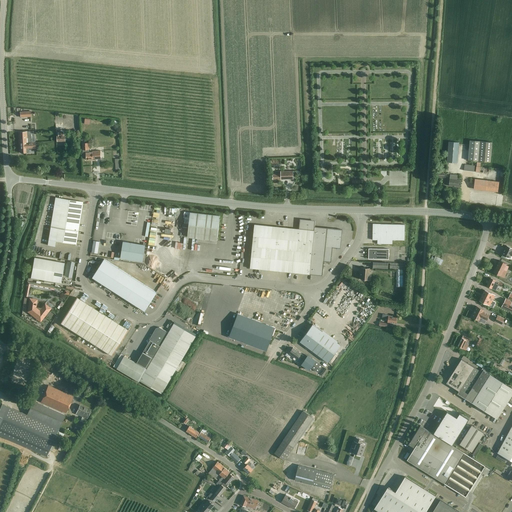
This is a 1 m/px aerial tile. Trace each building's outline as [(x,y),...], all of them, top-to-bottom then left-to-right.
[(33,131),(19,132),(20,153),(29,152),(29,148),(32,148),(32,146),(35,146),(34,134),(33,134),(33,131)] [(58,136),(57,136),(57,141),(65,141),(65,140),(69,139),(69,134),(64,134),(63,132),(58,132),(57,132),(58,136)] [(86,160),(101,159),(100,151),(92,151),(92,152),(90,152),(89,149),(90,149),(89,143),(93,142),(92,140),(88,140),(89,143),(82,143),(83,150),(83,149),(83,152),(83,156),(86,156),(86,160)] [(470,140),(468,160),(490,162),(492,142),(470,140)] [(459,143),(449,142),(447,162),(457,163),(459,143)] [(280,174),(272,174),(273,179),(294,179),(293,170),(280,170),(280,174)] [(449,186),(460,187),(461,180),(457,179),(457,175),(450,174),(449,186)] [(475,179),(473,189),(497,192),(499,182),(475,179)] [(55,197),(48,240),(47,245),(54,246),(55,241),(76,244),(83,202),(55,197)] [(190,212),(187,237),(217,240),(220,216),(190,212)] [(168,222),(168,225),(175,226),(175,216),(166,215),(166,222),(168,222)] [(298,229),(314,230),(315,220),(299,219),(298,229)] [(298,229),(254,224),(250,268),(322,275),(324,261),(331,262),(332,247),(340,248),(342,229),(327,228),(326,232),(314,230),(298,229)] [(372,240),(377,240),(377,244),(392,244),(392,240),(404,240),(405,224),(372,224),(372,240)] [(123,241),(120,258),(142,262),(145,245),(123,241)] [(511,248),(506,245),(502,254),(509,258),(510,255),(511,255),(511,248)] [(389,249),(368,248),(368,259),(388,259),(389,249)] [(34,257),(30,277),(60,283),(64,263),(34,257)] [(104,259),(92,277),(145,311),(156,292),(104,259)] [(506,264),(499,260),(493,272),(504,277),(507,271),(503,270),(506,264)] [(360,272),(361,272),(360,279),(369,280),(370,268),(361,267),(360,272)] [(503,283),(491,278),(486,286),(491,288),(495,290),(498,285),(501,286),(503,283)] [(26,287),(25,296),(27,296),(29,284),(54,289),(55,286),(27,281),(26,287)] [(479,300),(488,305),(490,301),(492,302),(495,295),(485,290),(479,300)] [(297,302),(300,296),(287,292),(286,295),(285,298),(297,302)] [(76,298),(60,323),(111,355),(127,330),(76,298)] [(29,309),(37,316),(36,317),(40,320),(50,308),(46,305),(42,310),(41,309),(35,308),(36,300),(30,299),(29,309)] [(503,304),(509,307),(510,306),(511,302),(511,301),(506,299),(503,304)] [(282,305),(281,307),(294,312),(295,309),(296,306),(283,301),(282,304),(282,305)] [(480,317),(487,320),(489,314),(483,311),(484,310),(477,306),(472,317),(479,320),(480,317)] [(238,313),(229,337),(266,351),(275,327),(238,313)] [(382,317),(388,318),(387,322),(396,323),(397,317),(392,317),(392,316),(383,314),(382,317)] [(494,320),(501,323),(504,317),(497,314),(494,320)] [(274,325),(288,328),(290,322),(274,318),(273,320),(275,320),(274,325)] [(174,323),(168,332),(159,327),(155,328),(149,339),(150,340),(137,362),(147,368),(140,380),(161,393),(196,336),(174,323)] [(313,324),(300,341),(328,362),(341,345),(313,324)] [(471,339),(462,335),(457,346),(465,350),(471,339)] [(482,339),(477,337),(473,344),(478,346),(482,339)] [(293,347),(289,353),(297,359),(299,356),(302,358),(304,356),(301,354),(301,353),(293,347)] [(316,361),(312,358),(308,355),(301,364),(309,370),(311,367),(318,372),(322,365),(316,360),(316,361)] [(472,402),(490,374),(483,370),(481,373),(473,368),(474,367),(461,359),(446,383),(459,391),(457,393),(472,402)] [(511,394),(511,388),(490,374),(472,402),(497,418),(511,394)] [(48,386),(40,402),(66,413),(73,397),(48,386)] [(33,401),(27,415),(59,429),(65,416),(33,401)] [(0,436),(47,457),(59,429),(0,403),(0,436)] [(90,410),(80,406),(76,414),(81,417),(86,419),(90,410)] [(284,460),(293,446),(292,445),(311,416),(303,411),(274,453),(284,460)] [(411,453),(407,459),(444,483),(444,482),(445,483),(465,496),(484,466),(475,460),(464,453),(464,454),(463,453),(451,445),(468,419),(459,413),(457,417),(447,411),(433,433),(420,426),(413,437),(411,440),(410,442),(409,444),(415,448),(411,453)] [(471,425),(459,444),(472,452),(484,433),(471,425)] [(511,461),(510,465),(511,466),(511,425),(497,453),(511,460),(511,461)] [(199,432),(189,426),(186,431),(196,437),(199,432)] [(203,428),(198,436),(208,442),(211,438),(208,436),(208,435),(207,434),(208,434),(206,432),(207,431),(203,428)] [(353,452),(360,455),(364,444),(361,443),(363,440),(356,437),(354,441),(356,442),(354,448),(353,452)] [(474,455),(482,444),(479,443),(472,454),(474,455)] [(229,456),(234,450),(231,447),(226,453),(229,456)] [(229,456),(237,462),(240,459),(233,452),(229,456)] [(213,467),(208,473),(215,479),(219,474),(222,476),(216,484),(217,485),(220,487),(223,483),(224,481),(223,480),(229,472),(224,468),(217,462),(213,467)] [(254,466),(250,462),(247,464),(243,468),(248,473),(254,467),(254,466)] [(298,465),(294,480),(330,489),(333,474),(298,465)] [(230,474),(224,481),(223,483),(226,486),(234,477),(230,474)] [(424,511),(435,495),(405,476),(395,492),(387,487),(374,508),(380,511),(424,511)] [(226,486),(223,483),(220,487),(217,485),(208,496),(215,501),(225,488),(225,487),(226,486)] [(472,499),(475,494),(470,491),(467,496),(472,499)] [(298,501),(285,494),(281,502),(293,508),(298,501)] [(259,500),(258,500),(243,495),(240,504),(246,506),(256,509),(259,500)] [(312,511),(319,511),(320,510),(313,507),(316,501),(312,499),(307,510),(312,511)] [(207,511),(214,505),(208,500),(197,511),(207,511)] [(459,511),(440,500),(432,511),(459,511)]
